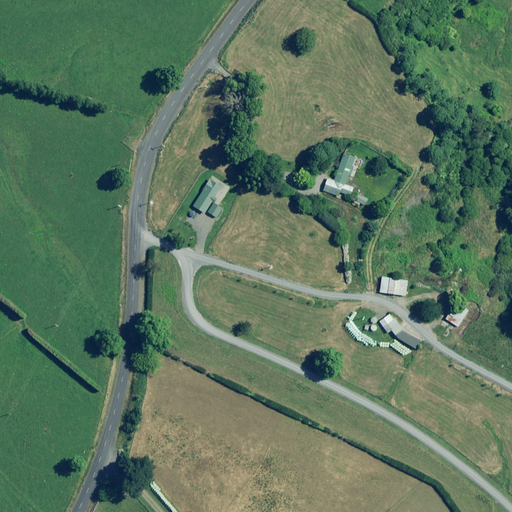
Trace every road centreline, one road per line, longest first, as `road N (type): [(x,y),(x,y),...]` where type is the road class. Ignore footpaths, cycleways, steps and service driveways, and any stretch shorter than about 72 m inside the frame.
road 1 (unclassified): [(77,511),(124,367),(142,167),(169,108),(248,0)]
road 2 (unknown): [(175,244),(307,287),(388,296),(438,342),(511,385)]
